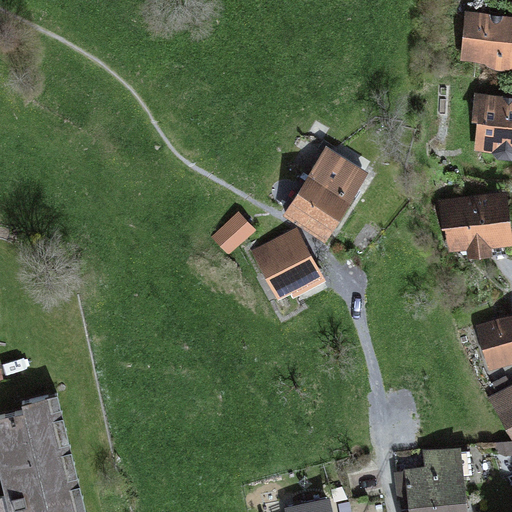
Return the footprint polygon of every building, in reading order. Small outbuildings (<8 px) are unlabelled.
[(480,5),(479,17),(501,19),(501,13),(489,12),(490,6),(480,5)] [(511,67),(511,20),(501,19),(479,17),(468,16),(465,56),(481,58),(489,65),(500,69),(511,68),(511,67)] [(511,100),(476,97),(474,119),(482,120),(479,146),(493,147),(493,152),(497,157),(511,159),(511,158),(511,100)] [(326,235),(371,162),(333,139),(288,210),(290,211),(287,216),(321,237),(324,233),(326,235)] [(488,253),(487,242),(505,240),(500,197),(440,205),(442,220),(452,219),(454,237),(455,246),(469,244),(470,256),(488,253)] [(239,214),(214,238),(228,252),(253,228),(239,214)] [(444,238),(454,237),(452,219),(442,220),(444,238)] [(279,297),(320,274),(296,230),(255,253),(279,297)] [(506,251),(505,240),(487,242),(488,253),(489,256),(507,254),(506,251)] [(511,357),(511,320),(482,329),(492,363),(511,357)] [(494,385),(501,396),(511,390),(505,378),(494,385)] [(511,389),(511,390),(501,396),(492,401),(511,435),(511,389)] [(76,511),(86,511),(58,393),(48,395),(76,511)] [(0,511),(76,511),(48,395),(22,402),(24,410),(0,415),(0,469),(7,497),(0,498),(0,511)] [(498,451),(511,453),(511,441),(496,443),(498,451)] [(412,497),(413,504),(463,499),(461,475),(472,474),(469,450),(425,453),(426,467),(397,473),(400,499),(412,497)] [(287,506),(287,511),(330,511),(327,498),(287,506)] [(401,511),(464,511),(463,499),(413,504),(413,509),(402,511),(401,511)]
